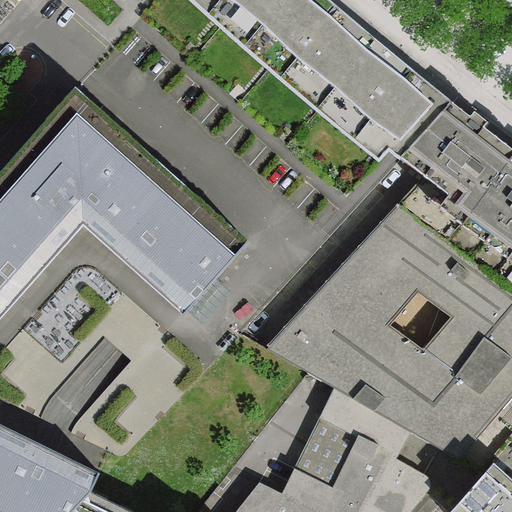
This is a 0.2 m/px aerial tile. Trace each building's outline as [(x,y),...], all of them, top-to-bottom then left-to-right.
[(211,0),(256,38),(287,0),(211,0)] [(327,100),(377,42),(327,0),(287,0),(256,38),(327,100)] [(402,161),(452,104),(447,100),(377,42),(327,100),(397,157),(402,161)] [(72,511),(92,492),(101,474),(60,454),(43,446),(0,425),(0,319),(85,224),(184,315),(250,243),(76,92),(0,177),(0,511),(72,511)] [(468,220),(511,159),(511,149),(452,104),(402,161),(426,179),(449,197),(444,202),(468,220)] [(511,251),(511,159),(468,220),(511,251)] [(511,282),(511,251),(468,220),(444,202),(449,197),(426,179),(405,201),(511,282)] [(511,282),(405,201),(268,351),(306,372),(335,389),(413,433),(458,460),(505,405),(511,396),(511,282)] [(413,433),(335,389),(321,418),(359,438),(334,488),(295,469),(283,494),(261,484),(237,511),(412,511),(429,492),(432,486),(431,480),(427,475),(398,459),(413,433)] [(321,418),(295,469),(334,488),(359,438),(321,418)] [(511,511),(511,477),(495,462),(452,511),(511,511)] [(132,511),(92,492),(72,511),(132,511)]
